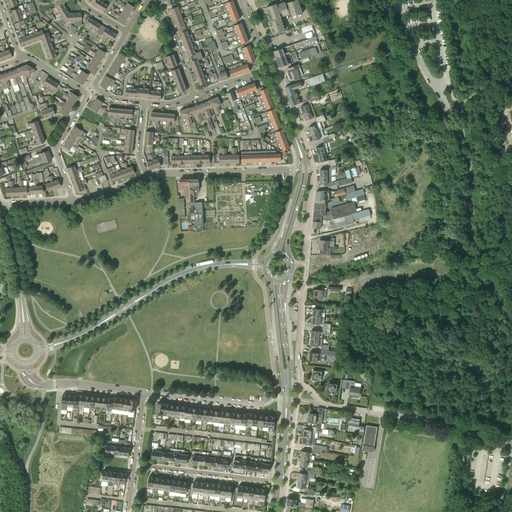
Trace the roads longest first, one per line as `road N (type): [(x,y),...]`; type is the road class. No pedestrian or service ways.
road 1 (tertiary): [(37,348),(76,337),(171,279),(219,264),(263,264)]
road 2 (unclassified): [(511,447),(444,422),(324,405),(299,385)]
road 3 (residential): [(147,177),(286,169)]
road 4 (residential): [(268,481),(133,464)]
road 5 (unclassified): [(25,338),(0,209)]
road 6 (residential): [(143,392),(39,385),(26,363)]
road 7 (residential): [(307,227),(311,158),(283,106)]
road 8 (secondary): [(288,225),(303,162),(283,106)]
road 9 (residential): [(263,404),(143,392)]
